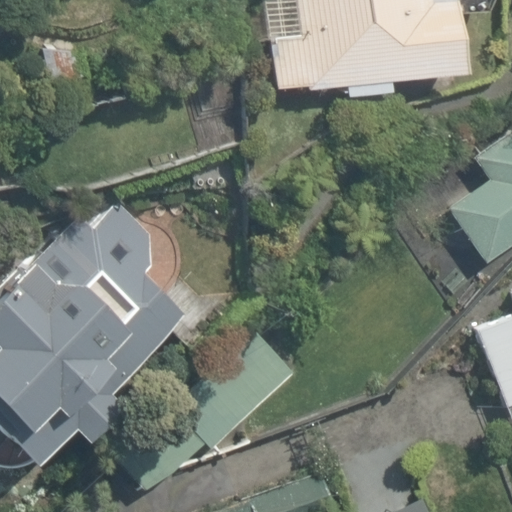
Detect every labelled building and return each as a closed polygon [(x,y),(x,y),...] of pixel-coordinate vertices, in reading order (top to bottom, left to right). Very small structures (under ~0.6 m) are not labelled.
[(441,0),(275,0),(273,92),(439,96),(441,0)] [(511,133),(450,170),(493,242),(511,230),(511,133)] [(73,198),(0,273),(0,449),(22,471),(183,304),(73,198)] [(511,302),(460,323),(511,456),(511,302)] [(237,323),(100,452),(145,500),(282,371),(237,323)] [(421,511),(414,495),(377,511),(421,511)]
